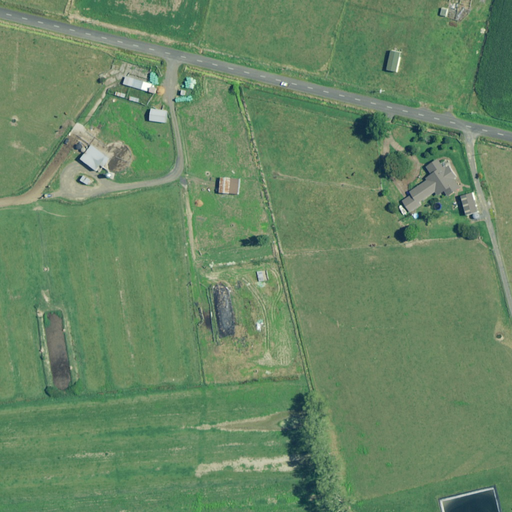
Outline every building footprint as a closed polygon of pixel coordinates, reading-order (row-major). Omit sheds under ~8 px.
[(402,53),(393,51),(388,70),(398,72),(402,53)] [(153,84),(145,82),(142,89),(156,93),(157,89),(152,87),(153,84)] [(168,111),(152,109),(151,121),(166,123),(168,111)] [(110,159),(93,145),(82,159),(97,171),(102,165),(104,167),(110,159)] [(445,169),(439,159),(427,167),(432,175),(427,179),(428,180),(411,192),(413,195),(403,201),(411,213),(422,205),(421,202),(436,192),(438,196),(445,191),(449,196),(461,188),(455,179),(458,177),(450,165),(445,169)] [(92,180),(84,175),(81,181),(89,185),(92,180)] [(240,178),(222,177),(221,193),(239,194),(240,178)] [(479,212),(474,193),(462,197),(467,215),(479,212)]
